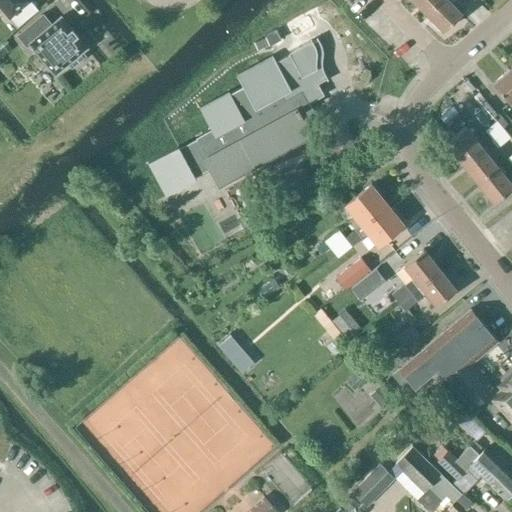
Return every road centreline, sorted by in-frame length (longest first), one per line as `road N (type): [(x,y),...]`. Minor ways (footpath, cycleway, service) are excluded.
road 1 (unclassified): [(511,286),(411,163),(415,102),(447,67)]
road 2 (track): [(0,377),(117,511)]
